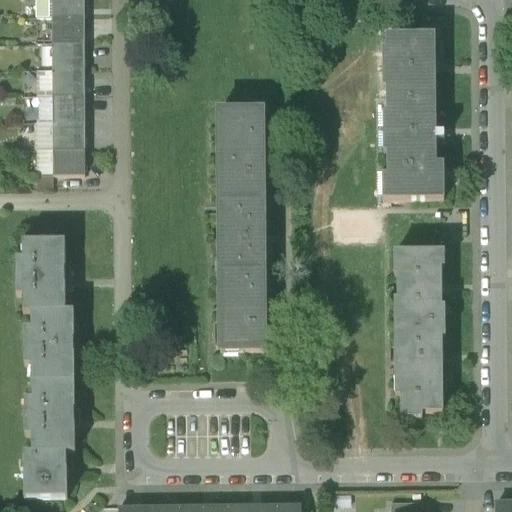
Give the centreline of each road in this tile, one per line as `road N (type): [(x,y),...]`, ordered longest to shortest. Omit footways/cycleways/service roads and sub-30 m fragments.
road 1 (residential): [(495,473),(497,0)]
road 2 (residential): [(495,473),(126,475)]
road 3 (residential): [(122,203),(126,475)]
road 4 (residential): [(119,0),(122,203)]
road 5 (residential): [(122,203),(0,204)]
